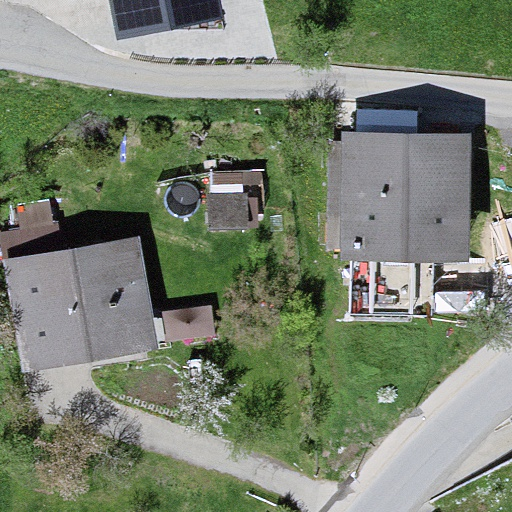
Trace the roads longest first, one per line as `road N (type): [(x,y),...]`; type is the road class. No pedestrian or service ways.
road 1 (unclassified): [(511,102),(426,91),(190,86),(91,73),(0,47)]
road 2 (unclassified): [(368,511),(511,376)]
road 3 (unknown): [(244,511),(68,463)]
